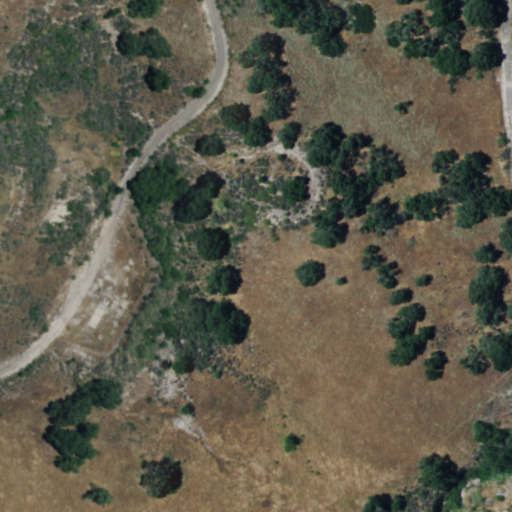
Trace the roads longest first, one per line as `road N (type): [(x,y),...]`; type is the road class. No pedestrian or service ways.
road 1 (residential): [(511,507),(502,0)]
road 2 (residential): [(208,0),(220,72),(190,112),(144,149),(73,293),(35,345),(0,369)]
